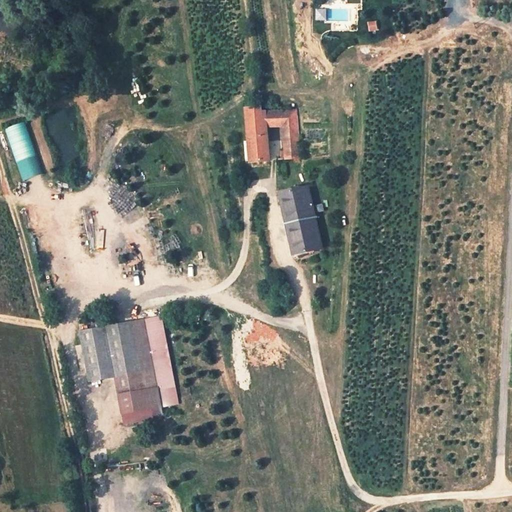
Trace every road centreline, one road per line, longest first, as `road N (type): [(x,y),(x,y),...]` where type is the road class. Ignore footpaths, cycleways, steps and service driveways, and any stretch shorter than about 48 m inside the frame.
road 1 (track): [(0,164),(82,466),(86,511)]
road 2 (residential): [(102,511),(65,325),(71,311),(96,301),(195,293)]
road 3 (residential): [(305,328),(346,479),(359,495),(386,500),(511,489)]
road 4 (track): [(498,490),(511,240)]
road 5 (residential): [(305,328),(294,277),(273,240),(265,184)]
road 6 (residential): [(195,293),(223,283),(238,263),(245,193),(265,184)]
